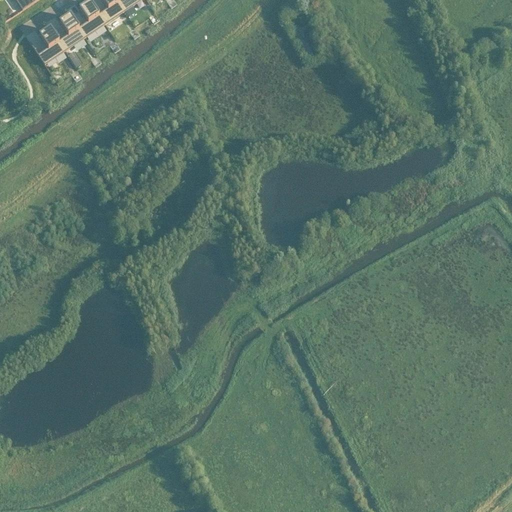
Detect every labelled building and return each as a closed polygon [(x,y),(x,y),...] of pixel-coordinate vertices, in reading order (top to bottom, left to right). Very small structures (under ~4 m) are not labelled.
[(13,0),(22,13),(35,4),(34,4),(31,0),(13,0)] [(98,17),(105,28),(125,14),(118,4),(118,3),(115,0),(100,0),(107,11),(98,17)] [(123,0),(118,3),(118,4),(125,14),(145,1),(144,0),(123,0)] [(78,30),(85,41),(105,28),(98,17),(90,5),(79,12),(87,24),(78,30)] [(11,20),(8,16),(1,20),(4,25),(11,20)] [(58,43),(58,44),(65,54),(85,41),(78,30),(70,18),(59,25),(67,37),(58,43)] [(38,57),(45,68),(65,54),(58,44),(58,43),(50,31),(39,38),(48,51),(38,57)]
